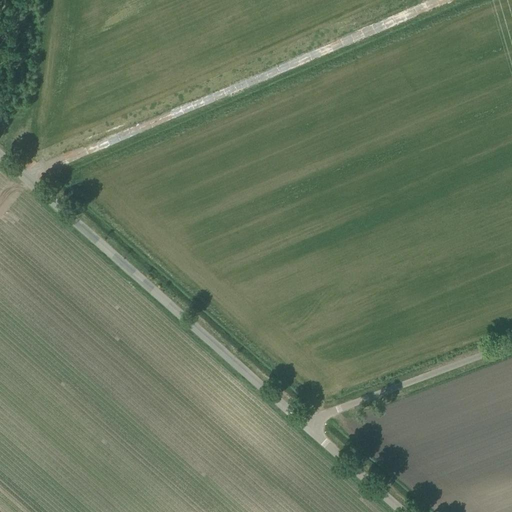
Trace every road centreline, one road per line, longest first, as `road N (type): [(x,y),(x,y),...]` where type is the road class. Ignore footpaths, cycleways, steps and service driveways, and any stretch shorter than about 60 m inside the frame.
road 1 (unclassified): [(305,423),(0,156)]
road 2 (unclassified): [(305,423),(511,346)]
road 3 (unclassified): [(407,511),(305,423)]
